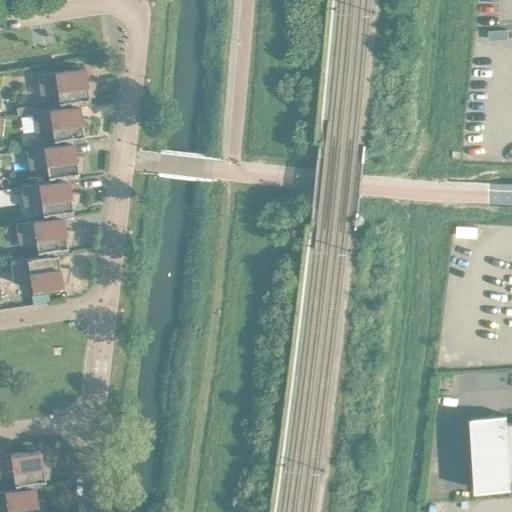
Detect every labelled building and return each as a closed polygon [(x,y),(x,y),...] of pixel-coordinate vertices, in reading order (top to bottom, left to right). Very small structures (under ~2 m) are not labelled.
[(58,95),(59,106),(60,106),(79,104),(90,102),(89,95),(93,94),(95,79),(86,78),(84,65),(79,66),(79,63),(70,64),(71,68),(37,73),(40,93),(58,95)] [(52,133),(54,143),(54,144),(73,141),(74,141),(84,140),(83,132),(88,132),(90,117),(81,116),(79,104),(60,106),(59,106),(32,110),(31,103),(16,105),(17,113),(32,111),(35,130),(52,133)] [(47,170),(48,180),(49,181),(68,178),(68,179),(79,177),(78,170),(82,169),(84,154),(75,153),(74,141),(73,141),(54,144),(54,143),(26,147),(29,168),(47,170)] [(452,156),(460,157),(460,149),(452,149),(452,156)] [(41,207),(43,217),(43,218),(63,215),(63,216),(73,214),(72,207),(77,206),(79,191),(70,190),(68,179),(68,178),(49,181),(48,180),(21,184),(24,205),(41,207)] [(36,244),(37,255),(38,255),(57,252),(57,253),(68,251),(67,244),(72,243),(73,228),(64,227),(63,216),(63,215),(43,218),(43,217),(15,222),(18,242),(36,244)] [(38,255),(37,255),(10,259),(13,279),(31,281),(32,293),(48,291),(57,289),(59,289),(58,282),(61,282),(61,281),(66,280),(68,265),(59,264),(57,253),(57,252),(38,255)] [(48,291),(32,293),(34,302),(50,299),(48,291)] [(511,418),(507,419),(507,413),(479,415),(479,416),(480,416),(485,487),(483,487),(483,489),(511,487),(511,481),(511,480),(511,418)] [(0,475),(13,477),(15,487),(15,488),(34,485),(34,486),(45,484),(44,477),(49,476),(50,461),(41,460),(40,447),(35,448),(34,445),(25,446),(26,449),(0,453),(0,475)] [(0,511),(43,511),(45,498),(36,497),(34,486),(34,485),(15,488),(15,487),(0,489),(0,511)]
